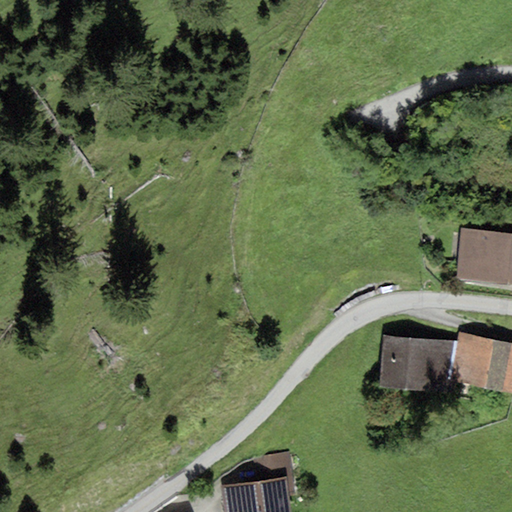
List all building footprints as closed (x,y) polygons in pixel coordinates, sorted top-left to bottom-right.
[(511,232),(461,229),(457,279),(511,283),(511,232)] [(511,342),(458,332),(450,378),(511,392),(511,342)] [(444,389),(456,341),(385,334),(381,387),(444,389)] [(289,452),(252,457),(256,481),(285,477),(288,495),(294,494),(289,452)] [(256,481),(220,485),(223,511),(289,511),(288,495),(285,477),(256,481)]
